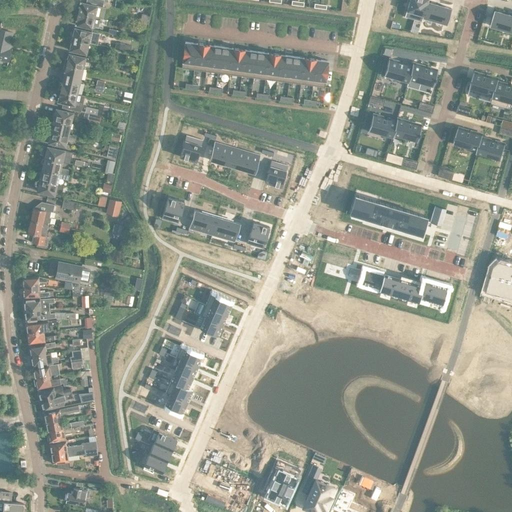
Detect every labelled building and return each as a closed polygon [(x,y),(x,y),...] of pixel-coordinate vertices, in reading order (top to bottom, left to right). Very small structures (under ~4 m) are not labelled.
[(78,7),(77,8),(76,12),(99,18),(103,0),(86,0),(86,3),(80,1),(79,6),(78,7)] [(421,21),(422,17),(427,1),(427,0),(408,0),(406,10),(416,13),(415,19),(421,21)] [(451,8),(427,1),(422,17),(446,24),(451,8)] [(511,14),(495,9),(490,25),(511,31),(511,14)] [(99,18),(76,12),(75,17),(76,18),(76,19),(75,24),(91,28),(92,27),(93,27),(95,26),(97,26),(99,18)] [(149,16),(143,14),(140,23),(147,25),(149,16)] [(458,18),(451,16),(448,27),(455,29),(458,18)] [(71,33),(70,38),(88,42),(96,44),(98,33),(91,32),(91,31),(74,27),(73,32),(71,33)] [(8,48),(8,46),(9,45),(12,32),(0,29),(0,57),(8,60),(7,61),(8,61),(11,49),(8,49),(8,48)] [(69,50),(86,53),(88,42),(70,38),(69,43),(70,45),(69,50)] [(115,47),(130,51),(131,45),(116,41),(115,47)] [(181,68),(194,69),(197,43),(185,42),(181,68)] [(194,69),(205,71),(209,45),(197,43),(194,69)] [(221,46),(209,45),(205,71),(217,72),(221,46)] [(217,72),(229,74),(233,48),(221,46),(217,72)] [(244,49),(233,48),(229,74),(241,76),(244,49)] [(253,77),(256,51),(244,49),(241,76),(253,77)] [(256,51),(253,77),(265,79),(268,53),(256,51)] [(67,59),(65,59),(64,64),(82,68),(88,69),(90,60),(89,59),(87,57),(68,53),(67,58),(67,57),(67,59)] [(276,80),(280,54),(268,53),(265,79),(276,80)] [(288,82),(292,56),(280,54),(276,80),(288,82)] [(304,57),(292,56),(288,82),(300,84),(304,57)] [(300,84),(312,85),(315,59),(304,57),(300,84)] [(328,61),(315,59),(312,85),(324,87),(328,61)] [(388,59),(383,75),(408,81),(408,79),(411,65),(388,59)] [(411,65),(408,79),(432,85),(436,69),(412,62),(411,65)] [(71,77),(80,79),(82,68),(64,64),(63,68),(64,70),(64,71),(63,75),(62,79),(71,80),(71,77)] [(472,81),(470,87),(493,94),(497,81),(498,81),(498,78),(474,71),(472,78),(471,78),(471,80),(472,81)] [(58,89),(76,94),(80,79),(71,77),(71,80),(62,79),(61,83),(61,84),(59,85),(58,89)] [(493,94),(491,102),(492,102),(507,107),(509,101),(511,102),(511,85),(498,81),(497,81),(493,94)] [(84,95),(76,94),(58,89),(57,94),(58,95),(58,96),(57,101),(63,102),(62,107),(80,112),(84,95)] [(123,101),(130,103),(132,93),(125,92),(123,101)] [(370,96),(368,103),(382,108),(384,100),(370,96)] [(419,101),(417,109),(431,113),(434,106),(419,101)] [(458,105),(456,112),(470,117),(472,109),(458,105)] [(52,119),(53,119),(53,120),(70,123),(72,112),(55,108),(54,113),(53,113),(52,119)] [(101,115),(105,116),(107,110),(98,108),(96,114),(101,115)] [(99,121),(101,115),(96,114),(83,112),(82,117),(99,121)] [(372,114),(368,130),(392,137),(392,134),(396,121),(372,114)] [(396,121),(392,134),(416,141),(418,134),(419,135),(420,132),(419,131),(420,125),(397,118),(396,121)] [(51,130),(50,130),(67,134),(69,128),(81,130),(82,126),(70,123),(53,120),(52,124),(51,124),(49,130),(51,130)] [(511,128),(501,126),(499,133),(511,137),(511,128)] [(456,136),(454,143),(477,150),(481,137),(482,137),(482,134),(458,127),(456,134),(455,133),(455,136),(456,136)] [(48,141),(48,142),(65,146),(66,140),(74,141),(74,139),(78,140),(79,137),(67,134),(50,130),(49,135),(48,135),(47,136),(46,139),(47,141),(48,141)] [(196,161),(202,140),(186,135),(180,156),(196,161)] [(477,150),(476,152),(500,159),(505,143),(482,137),(481,137),(477,150)] [(237,148),(232,166),(254,173),(260,155),(245,150),(248,141),(240,139),(237,148)] [(214,141),(208,159),(232,166),(237,148),(236,148),(222,143),(214,141)] [(108,145),(106,156),(115,158),(117,147),(108,145)] [(44,157),(61,161),(63,155),(68,156),(69,151),(47,146),(46,151),(45,151),(43,152),(43,155),(43,156),(44,157)] [(60,168),(61,161),(44,157),(44,158),(43,158),(42,159),(41,162),(42,163),(43,164),(42,168),(67,174),(68,170),(60,168)] [(403,157),(401,165),(415,169),(417,161),(403,157)] [(114,161),(107,159),(104,171),(111,173),(114,161)] [(281,186),(287,165),(271,160),(265,181),(281,186)] [(68,175),(67,174),(42,168),(41,173),(40,173),(38,174),(38,177),(38,179),(39,179),(39,180),(56,183),(58,177),(67,180),(68,175)] [(440,168),(438,175),(452,180),(454,172),(440,168)] [(63,187),(62,185),(56,183),(39,180),(38,180),(37,181),(36,184),(37,186),(38,186),(37,191),(59,196),(60,192),(62,190),(63,187)] [(354,194),(349,211),(350,212),(351,212),(352,211),(350,211),(351,208),(359,211),(358,214),(371,218),(372,218),(373,218),(381,221),(382,221),(397,226),(399,226),(412,230),(412,227),(421,229),(420,232),(419,231),(418,232),(420,232),(420,233),(421,233),(425,221),(426,216),(425,215),(404,209),(403,209),(378,201),(377,201),(355,194),(354,194)] [(99,205),(105,207),(107,197),(101,196),(99,205)] [(177,222),(184,201),(167,196),(161,217),(177,222)] [(450,202),(462,205),(463,200),(452,197),(450,202)] [(61,206),(75,209),(77,202),(63,199),(61,206)] [(121,201),(109,199),(106,213),(118,216),(121,201)] [(33,207),(30,220),(48,224),(48,222),(50,223),(51,217),(49,217),(51,211),(52,212),(54,205),(41,202),(39,208),(33,207)] [(435,205),(430,222),(440,225),(445,208),(435,205)] [(194,209),(188,227),(196,230),(211,234),(217,216),(194,209)] [(217,216),(211,234),(212,234),(226,239),(234,241),(240,223),(217,216)] [(29,223),(27,232),(33,234),(31,242),(46,245),(48,236),(45,235),(48,224),(30,220),(30,221),(29,223)] [(263,247),(269,227),(252,222),(247,243),(263,247)] [(121,233),(123,226),(114,224),(113,231),(121,233)] [(429,256),(437,249),(433,244),(425,252),(429,256)] [(493,265),(486,289),(511,296),(511,263),(499,259),(493,265)] [(58,261),(55,277),(78,282),(79,280),(88,282),(90,270),(81,268),(82,266),(58,261)] [(363,268),(359,283),(377,288),(377,290),(417,301),(418,297),(441,303),(446,286),(422,279),(421,284),(382,272),(382,274),(363,268)] [(57,281),(38,276),(22,277),(22,280),(21,282),(21,284),(22,286),(23,288),(39,287),(38,281),(48,281),(48,283),(56,283),(57,281)] [(39,292),(39,287),(23,288),(22,289),(22,294),(23,294),(23,297),(39,297),(53,296),(53,291),(49,291),(39,292)] [(220,297),(230,302),(233,297),(223,292),(220,297)] [(205,304),(227,314),(232,302),(230,302),(210,293),(205,304)] [(23,309),(24,309),(24,310),(49,308),(49,302),(54,302),(53,297),(49,298),(39,298),(23,300),(24,303),(23,303),(23,309)] [(200,315),(222,325),(227,314),(205,304),(200,315)] [(184,308),(179,306),(175,316),(181,319),(186,309),(184,308)] [(50,313),(49,308),(24,310),(24,311),(23,311),(24,317),(25,317),(25,320),(55,317),(54,313),(50,313)] [(222,325),(200,315),(204,317),(200,328),(218,336),(222,325)] [(27,332),(27,333),(43,331),(52,330),(52,324),(56,324),(55,319),(25,323),(26,326),(25,328),(25,330),(27,332)] [(83,329),(83,338),(91,337),(90,328),(83,329)] [(43,331),(27,333),(27,334),(26,336),(27,338),(28,340),(28,343),(44,341),(54,339),(57,338),(57,334),(44,336),(43,331)] [(30,355),(30,356),(46,353),(45,347),(55,346),(54,341),(44,343),(29,346),(29,349),(28,349),(29,355),(30,355)] [(175,357),(179,359),(180,359),(197,367),(202,355),(180,346),(175,357)] [(71,350),(72,356),(70,356),(70,360),(82,359),(80,349),(71,350)] [(57,357),(47,359),(46,353),(30,356),(30,357),(31,363),(31,362),(32,366),(48,363),(58,361),(57,357)] [(82,359),(73,360),(69,361),(70,368),(83,366),(82,359)] [(192,378),(197,367),(180,359),(179,359),(175,370),(192,378)] [(33,378),(34,378),(35,378),(50,375),(49,369),(59,368),(58,363),(48,365),(32,368),(33,371),(32,372),(33,378)] [(188,389),(188,388),(192,378),(175,370),(170,381),(188,389)] [(50,376),(50,375),(35,378),(35,379),(34,379),(35,386),(36,385),(37,388),(69,382),(68,377),(59,379),(58,374),(50,376)] [(188,389),(170,381),(165,392),(169,394),(187,402),(192,390),(188,388),(188,389)] [(39,398),(40,401),(71,392),(70,388),(63,390),(61,385),(53,387),(37,391),(38,392),(37,393),(38,398),(39,398)] [(71,392),(40,401),(41,404),(40,404),(41,409),(42,409),(43,410),(63,405),(63,399),(72,397),(72,394),(71,392)] [(93,392),(78,393),(81,402),(91,400),(91,396),(93,396),(93,392)] [(169,394),(164,405),(182,413),(187,402),(169,394)] [(44,421),(45,421),(45,422),(61,419),(60,414),(79,410),(78,406),(62,408),(43,412),(44,416),(43,416),(44,421)] [(137,431),(136,430),(140,421),(129,416),(131,433),(136,434),(137,431)] [(62,424),(61,419),(45,422),(45,423),(44,423),(45,429),(46,428),(47,432),(78,425),(83,424),(83,420),(62,424)] [(93,428),(92,423),(83,424),(78,425),(79,431),(93,428)] [(79,431),(78,425),(47,432),(48,435),(47,435),(48,440),(49,440),(49,441),(65,438),(64,433),(74,431),(74,432),(79,431)] [(151,441),(171,450),(176,439),(158,431),(153,442),(151,441)] [(49,450),(50,450),(51,453),(96,447),(95,441),(81,443),(81,444),(66,446),(65,441),(49,443),(49,445),(48,445),(49,450)] [(171,450),(151,441),(146,452),(144,451),(166,461),(171,450)] [(97,454),(96,447),(51,453),(51,457),(50,457),(51,462),(52,461),(52,463),(57,462),(58,465),(57,465),(58,466),(69,468),(67,456),(83,454),(83,456),(97,454)] [(166,461),(144,451),(139,462),(144,465),(142,468),(152,472),(154,469),(161,472),(166,461)] [(277,457),(263,489),(267,491),(265,495),(285,503),(294,482),(299,484),(306,470),(277,457)] [(334,487),(329,485),(315,479),(320,468),(312,464),(301,490),(308,493),(308,495),(307,494),(305,498),(306,499),(303,506),(316,511),(317,511),(320,507),(325,510),(331,496),(335,488),(334,487)] [(88,497),(89,490),(73,487),(73,490),(70,490),(70,492),(67,492),(67,493),(65,493),(64,499),(66,499),(65,501),(84,504),(85,496),(88,497)] [(0,491),(0,501),(4,502),(3,511),(17,511),(22,511),(23,504),(10,502),(11,495),(11,493),(0,491)]
